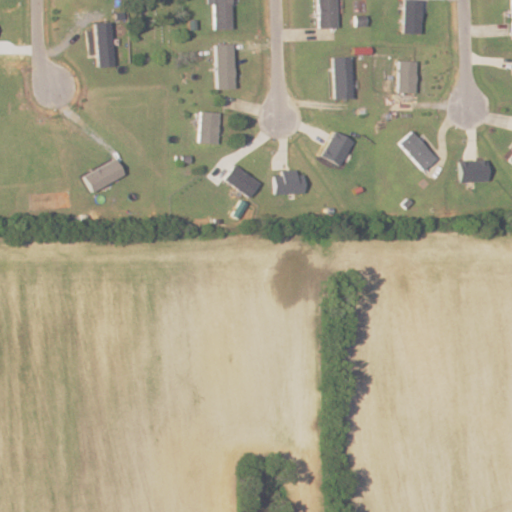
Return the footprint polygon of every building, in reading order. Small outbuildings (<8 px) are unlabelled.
[(229,28),(228,0),(204,0),(204,4),(211,4),(211,29),(229,28)] [(333,0),(315,0),(315,27),(333,27),(333,0)] [(399,0),(399,32),(419,33),(419,0),(399,0)] [(89,21),(93,64),(110,63),(107,20),(89,21)] [(211,40),(213,88),(232,88),(230,41),(211,40)] [(328,54),(329,98),(350,98),(348,54),(328,54)] [(395,59),(394,92),(412,92),(413,60),(395,59)] [(215,142),(215,112),(196,112),(196,142),(215,142)] [(332,129),(350,140),(336,165),(317,155),(332,129)] [(432,158),(409,131),(395,143),(419,170),(432,158)] [(80,175),(89,190),(120,173),(111,156),(80,175)] [(455,160),(457,181),(484,178),(483,160),(455,160)] [(219,177),(246,195),(257,183),(231,162),(219,177)] [(279,169),(292,169),(293,174),(300,173),(301,190),(272,193),(271,175),(279,174),(279,169)]
